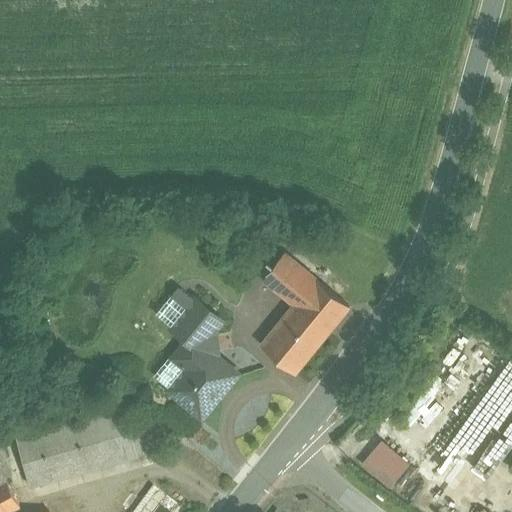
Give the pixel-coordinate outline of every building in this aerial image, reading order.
[(351,307),(285,254),(265,279),(296,304),(262,345),(296,374),(351,307)] [(183,289),(161,316),(174,327),(196,300),(183,289)] [(224,320),(198,299),(196,300),(174,327),(173,328),(189,340),(193,335),(204,344),(224,320)] [(204,344),(193,335),(189,340),(175,357),(175,358),(188,368),(171,388),(170,389),(204,417),(205,415),(204,414),(218,397),(217,397),(224,388),(226,389),(239,373),(204,344)] [(175,358),(159,378),(171,388),(188,368),(175,358)] [(126,406),(18,437),(32,486),(139,455),(132,427),(126,406)] [(149,422),(132,427),(139,455),(157,450),(149,422)] [(0,444),(0,463),(1,465),(8,461),(0,444)] [(0,511),(9,511),(21,506),(1,465),(0,463),(0,511)] [(190,511),(154,485),(133,511),(190,511)]
